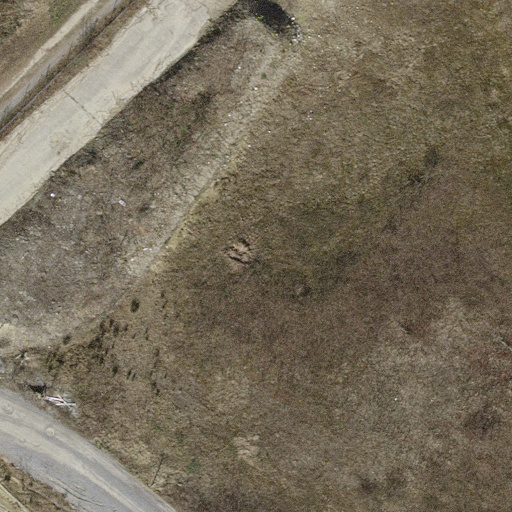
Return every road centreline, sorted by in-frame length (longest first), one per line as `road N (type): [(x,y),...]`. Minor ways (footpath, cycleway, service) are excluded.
road 1 (track): [(118,0),(0,114)]
road 2 (unknown): [(0,430),(34,445),(112,511)]
